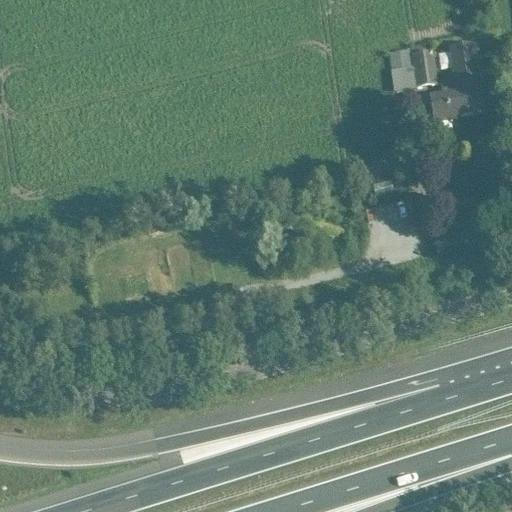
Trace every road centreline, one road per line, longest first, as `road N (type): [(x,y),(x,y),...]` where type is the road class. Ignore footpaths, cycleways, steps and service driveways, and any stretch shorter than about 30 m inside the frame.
road 1 (unclassified): [(511,294),(143,395),(84,393),(0,371)]
road 2 (motorway): [(444,399),(95,458),(0,450)]
road 3 (motorway): [(444,399),(83,511)]
road 4 (motorway): [(281,511),(505,442)]
road 5 (motorway): [(349,511),(505,442)]
